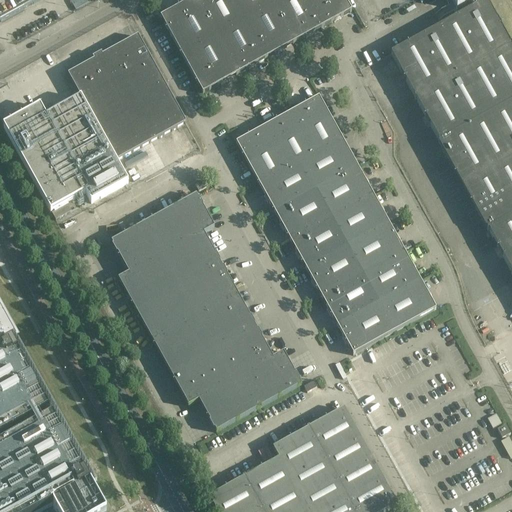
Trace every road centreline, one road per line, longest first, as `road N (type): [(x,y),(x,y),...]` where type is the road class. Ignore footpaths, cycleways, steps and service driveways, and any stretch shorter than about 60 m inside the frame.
road 1 (unclassified): [(343,391),(202,462),(78,235),(222,157)]
road 2 (unclassified): [(511,406),(460,316),(344,54)]
road 3 (tertiary): [(179,499),(0,177)]
road 4 (unclassified): [(343,391),(222,157)]
road 5 (unclassified): [(209,133),(344,54)]
road 6 (unclassified): [(0,72),(134,0)]
road 7 (unclassified): [(209,133),(136,0)]
road 8 (unclassified): [(413,511),(343,391)]
